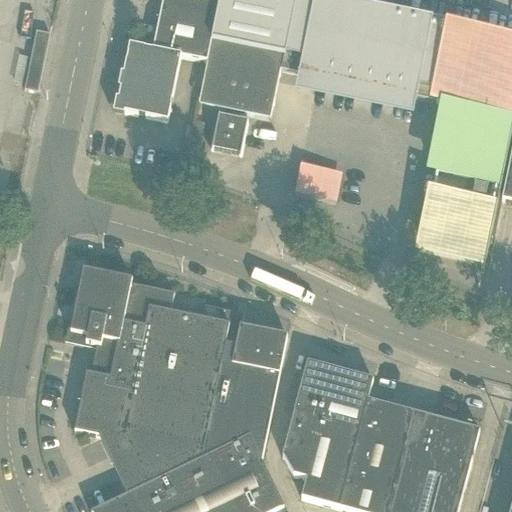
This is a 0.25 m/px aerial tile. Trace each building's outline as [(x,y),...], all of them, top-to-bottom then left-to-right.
[(180,60),(206,65),(211,44),(219,0),(162,0),(152,53),(128,48),(117,102),(115,114),(167,125),(180,60)] [(219,0),(215,22),(211,44),(283,59),(280,74),(298,78),(295,93),(413,117),(416,102),(445,108),(428,230),(425,249),(483,261),(479,276),(482,276),(486,257),(511,130),(511,38),(451,26),(322,0),(219,0)] [(23,92),(37,95),(49,37),(35,34),(23,92)] [(211,44),(206,65),(201,92),(213,111),(219,112),(210,154),(240,160),(248,118),(254,119),(273,107),(283,59),(211,44)] [(511,148),(501,203),(511,205),(511,148)] [(294,197),(335,205),(335,203),(310,198),(314,175),(302,172),(302,168),(300,168),(294,197)] [(310,198),(335,203),(341,176),(302,168),(302,172),(314,175),(310,198)] [(125,497),(126,498),(201,462),(249,439),(261,464),(286,340),(240,330),(243,317),(204,309),(202,322),(169,316),(173,297),(130,288),(131,283),(82,273),(69,336),(86,340),(85,348),(96,350),(90,378),(86,377),(74,435),(121,445),(142,489),(125,497)] [(300,502),(336,511),(337,511),(367,404),(372,383),(352,378),(353,374),(339,370),(338,374),(316,368),(317,365),(303,361),(300,375),(303,376),(281,460),(292,480),(305,483),(300,502)] [(337,511),(386,511),(412,417),(386,410),(387,406),(372,402),(372,406),(367,404),(337,511)] [(412,417),(386,511),(457,511),(478,434),(474,433),(475,429),(461,426),(460,429),(412,417)] [(126,498),(95,511),(283,511),(261,465),(261,464),(249,439),(201,462),(143,490),(126,498)]
